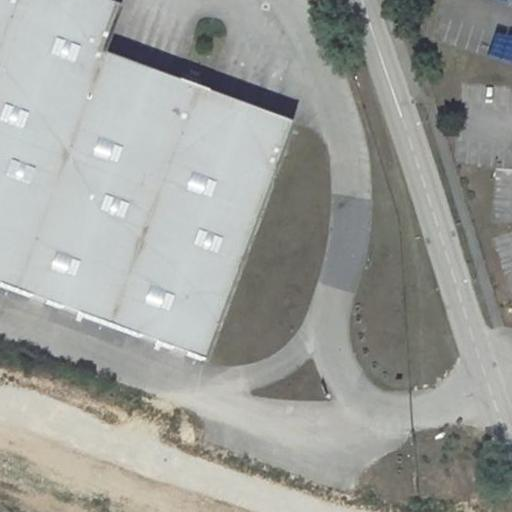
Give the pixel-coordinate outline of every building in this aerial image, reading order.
[(0,0),(0,285),(203,360),(287,133),(205,102),(209,91),(179,80),(175,91),(90,60),(107,13),(71,0),(0,0)] [(71,0),(107,13),(90,60),(175,91),(179,80),(105,52),(122,6),(107,0),(71,0)] [(205,102),(287,133),(291,122),(209,91),(205,102)] [(42,324),(38,338),(82,351),(86,337),(42,324)] [(0,325),(0,338),(13,343),(17,331),(0,325)]
